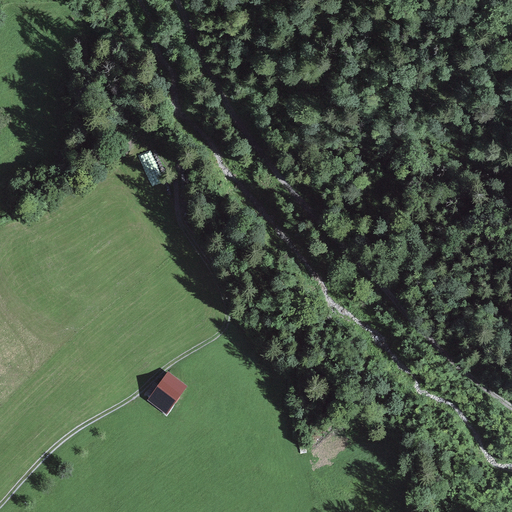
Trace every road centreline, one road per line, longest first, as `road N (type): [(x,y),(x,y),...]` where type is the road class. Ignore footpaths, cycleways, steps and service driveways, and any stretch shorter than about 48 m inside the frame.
road 1 (track): [(150,91),(178,214),(228,300),(226,325),(60,441),(0,504)]
road 2 (track): [(511,404),(480,385),(378,286),(263,155),(208,74),(178,0)]
